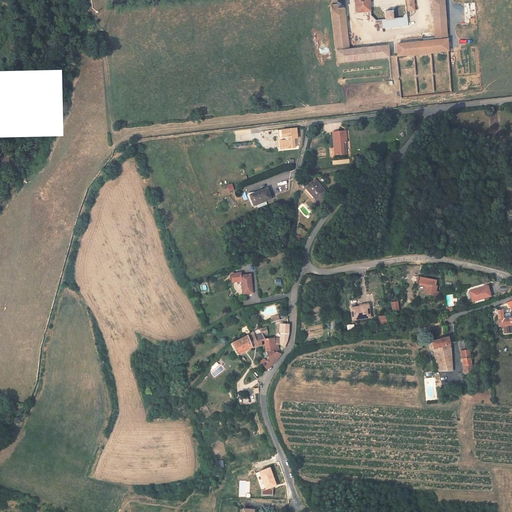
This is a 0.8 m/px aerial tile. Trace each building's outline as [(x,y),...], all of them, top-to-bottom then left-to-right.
[(349,50),(344,11),(345,10),(344,0),(343,0),(335,0),(335,1),(333,5),(333,6),(332,7),(339,63),(340,63),(389,58),(388,46),(349,50)] [(354,0),(357,15),(371,14),(369,0),(354,0)] [(449,51),(444,0),(433,0),(436,41),(397,45),(398,57),(449,51)] [(414,0),(406,0),(408,13),(415,12),(414,0)] [(394,20),(394,13),(385,14),(386,21),(394,20)] [(409,26),(408,16),(405,19),(394,20),(386,21),(379,22),(380,30),(409,26)] [(300,139),(298,129),(284,130),(284,137),(288,137),(288,141),(285,142),(286,149),(297,148),(296,139),(300,139)] [(346,143),(345,131),(332,132),(335,155),(344,154),(343,144),(346,143)] [(328,194),(313,180),(304,189),(319,204),(328,194)] [(275,199),(271,189),(253,195),(257,204),(257,205),(275,199)] [(253,295),(251,276),(240,277),(240,275),(231,276),(232,284),(241,283),(242,296),(253,295)] [(435,285),(436,280),(421,278),(420,285),(427,286),(426,293),(436,294),(437,285),(435,285)] [(491,297),(488,288),(470,293),(472,303),(491,297)] [(391,302),(392,311),(399,310),(399,301),(391,302)] [(511,301),(509,303),(511,310),(505,310),(498,310),(498,327),(505,327),(506,334),(511,334),(511,301)] [(369,321),(367,307),(361,307),(361,309),(352,310),(353,322),(369,321)] [(287,342),(289,325),(281,326),(280,347),(285,350),(286,345),(287,342)] [(274,333),(272,326),(260,329),(262,336),(274,333)] [(263,342),(262,336),(260,329),(254,332),(258,346),(263,343),(263,342)] [(258,346),(254,332),(253,333),(232,344),(239,355),(252,348),(253,349),(258,346)] [(453,365),(452,353),(449,339),(433,343),(440,373),(450,373),(450,375),(454,375),(453,365)] [(278,353),(277,347),(275,340),(263,342),(263,343),(266,355),(273,353),(275,355),(277,354),(280,357),(281,357),(281,356),(278,353)] [(473,375),(471,351),(463,352),(461,343),(455,343),(457,353),(463,353),(464,361),(465,375),(473,375)] [(268,372),(280,358),(281,357),(280,357),(277,354),(275,355),(273,353),(266,355),(266,356),(269,359),(267,361),(262,366),(267,371),(268,372)] [(262,366),(267,361),(264,357),(258,363),(262,366)] [(276,484),(270,467),(261,471),(264,480),(266,480),(268,487),(276,484)]
